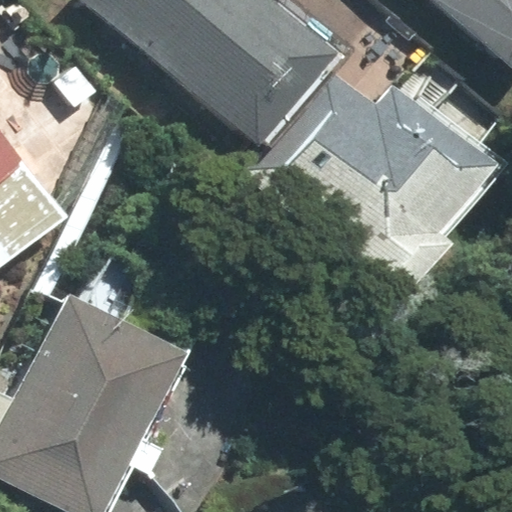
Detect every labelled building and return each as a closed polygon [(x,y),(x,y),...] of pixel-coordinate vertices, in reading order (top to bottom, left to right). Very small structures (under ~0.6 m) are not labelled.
[(272,0),(88,0),(259,143),(336,53),(272,0)] [(511,0),(433,0),(511,67),(511,0)] [(376,105),(335,73),(250,180),(404,303),(453,243),(444,236),(503,164),(397,79),(376,105)] [(0,179),(24,161),(0,130),(0,179)] [(67,216),(24,161),(0,179),(0,242),(12,258),(67,216)] [(0,242),(0,266),(12,258),(0,242)] [(0,479),(66,511),(106,511),(186,352),(70,295),(16,404),(0,395),(0,479)]
